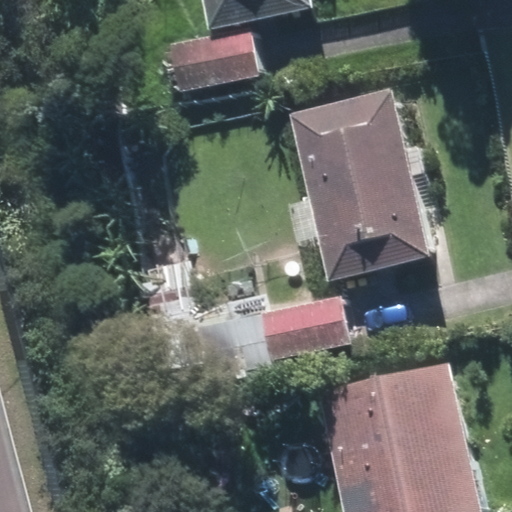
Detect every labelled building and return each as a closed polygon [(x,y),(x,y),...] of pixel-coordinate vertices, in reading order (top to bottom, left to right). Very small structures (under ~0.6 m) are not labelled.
[(311,4),(310,0),(215,0),(220,22),(311,4)] [(260,38),(187,49),(191,78),(265,68),(260,38)] [(409,89),(311,112),(345,261),(443,239),(409,89)] [(288,360),(375,344),(365,292),(204,323),(217,393),(291,379),(288,360)] [(470,358),(345,376),(364,511),(451,511),(451,510),(491,504),(470,358)]
